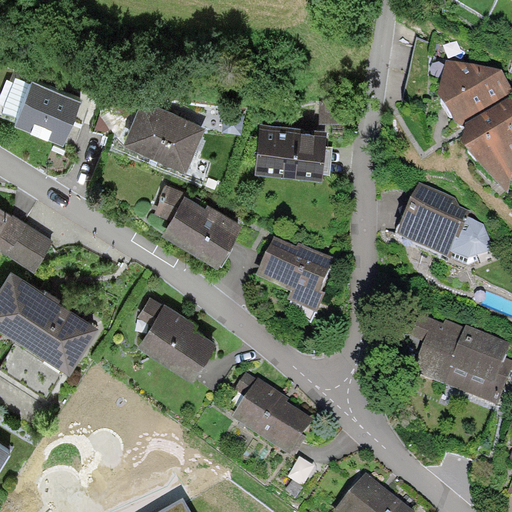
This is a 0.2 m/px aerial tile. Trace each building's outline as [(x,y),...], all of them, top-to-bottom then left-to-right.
[(466,127),(511,96),(511,87),(502,73),(445,61),(438,96),(455,126),(466,127)] [(30,79),(17,74),(3,108),(49,128),(65,135),(83,93),(33,71),(30,79)] [(205,124),(143,95),(123,139),(184,167),(205,124)] [(511,96),(466,127),(464,149),(508,194),(511,175),(511,96)] [(351,97),(322,97),(321,118),(351,118),(351,97)] [(279,121),(260,120),(257,166),(328,171),(330,144),(324,144),(326,124),(279,121)] [(156,210),(170,216),(162,229),(222,265),(235,243),(230,240),(243,219),(209,198),(206,203),(185,190),(168,182),(156,210)] [(469,259),(495,251),(485,226),(470,220),(473,213),(459,207),(457,200),(420,184),(406,217),(398,236),(450,259),(453,252),(469,259)] [(53,238),(0,202),(0,240),(36,264),(53,238)] [(296,249),(275,239),(257,276),(292,293),(289,299),(316,312),(324,295),(320,293),(336,261),(299,244),(296,249)] [(53,290),(11,262),(0,278),(0,320),(69,367),(99,321),(53,290)] [(197,321),(153,292),(140,313),(151,320),(138,340),(191,374),(215,338),(195,325),(197,321)] [(413,372),(498,405),(511,369),(511,360),(505,358),(511,343),(470,327),(444,317),(442,323),(419,314),(409,338),(424,344),(413,372)] [(15,343),(1,365),(48,396),(62,375),(15,343)] [(287,400),(246,373),(235,390),(246,398),(233,418),(290,455),(312,422),(285,404),(287,400)] [(0,441),(0,464),(11,448),(0,441)] [(309,481),(299,473),(290,485),(300,492),(309,481)] [(386,489),(367,474),(334,511),(415,511),(386,489)] [(194,511),(187,499),(163,511),(194,511)]
